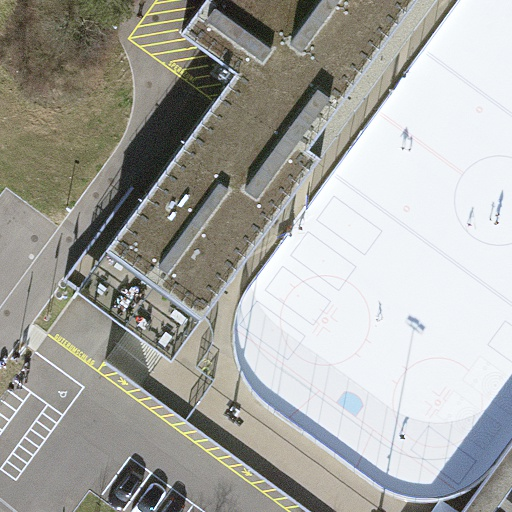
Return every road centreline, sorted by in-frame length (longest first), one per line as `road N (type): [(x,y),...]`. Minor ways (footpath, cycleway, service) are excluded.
road 1 (unknown): [(511,182),(371,389),(249,441),(212,490)]
road 2 (unknown): [(409,511),(511,386)]
